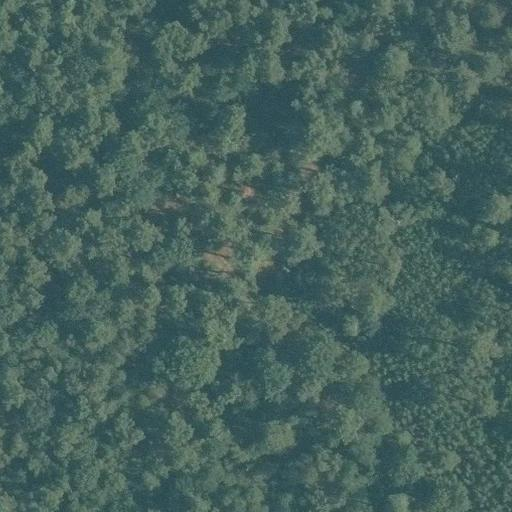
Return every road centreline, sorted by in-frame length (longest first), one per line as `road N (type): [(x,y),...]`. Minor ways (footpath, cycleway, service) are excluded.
road 1 (track): [(420,511),(22,0)]
road 2 (track): [(137,511),(373,0)]
